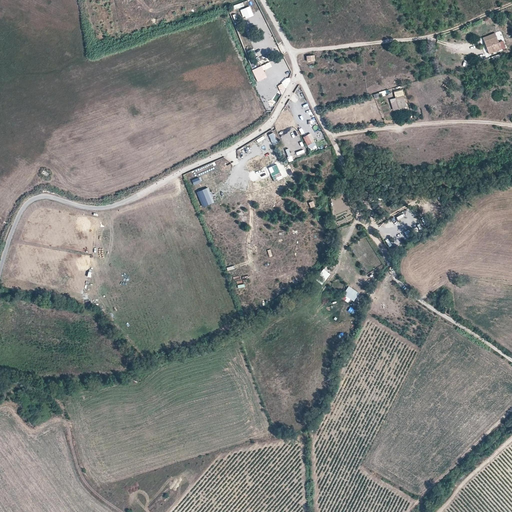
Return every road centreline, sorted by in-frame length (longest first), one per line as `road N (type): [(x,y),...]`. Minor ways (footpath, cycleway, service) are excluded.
road 1 (unclassified): [(264,125),(118,202),(101,207),(34,197),(17,217),(0,274)]
road 2 (track): [(511,361),(399,282),(352,206),(318,117)]
road 3 (track): [(330,136),(511,125)]
road 4 (track): [(292,54),(431,37)]
